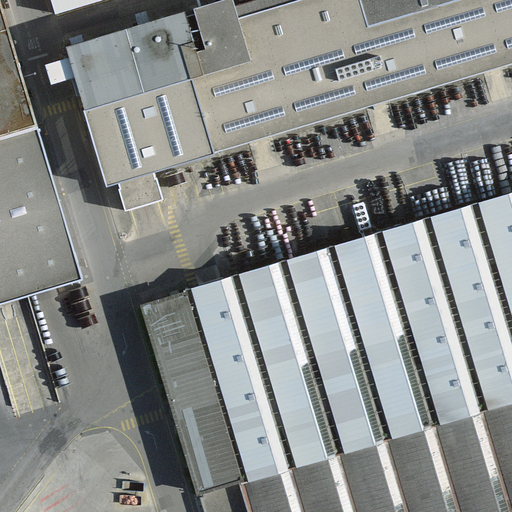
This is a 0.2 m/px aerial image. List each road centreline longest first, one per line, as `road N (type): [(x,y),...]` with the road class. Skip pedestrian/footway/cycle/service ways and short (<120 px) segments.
road 1 (residential): [(109,259),(186,237),(237,202),(511,123)]
road 2 (residential): [(31,0),(109,259)]
road 3 (residential): [(136,360),(12,511)]
road 4 (residential): [(179,511),(136,360)]
road 5 (residential): [(0,369),(45,353),(136,360)]
